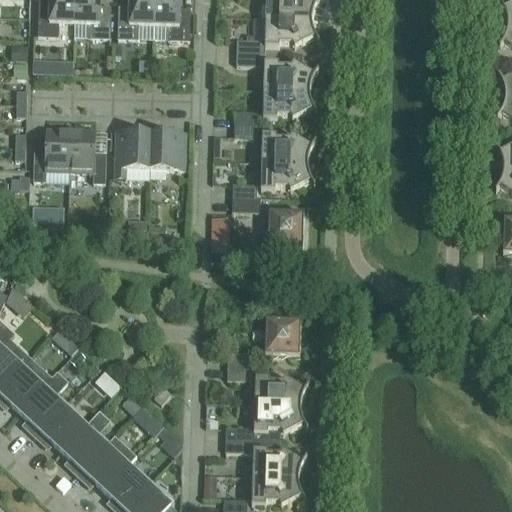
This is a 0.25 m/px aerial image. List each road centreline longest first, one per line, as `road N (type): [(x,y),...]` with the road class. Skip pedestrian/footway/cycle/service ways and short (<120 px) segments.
road 1 (residential): [(360,0),(356,259),(367,273),(452,313)]
road 2 (residential): [(452,313),(461,0)]
road 3 (residential): [(196,511),(200,347)]
road 4 (residential): [(205,106),(43,102)]
